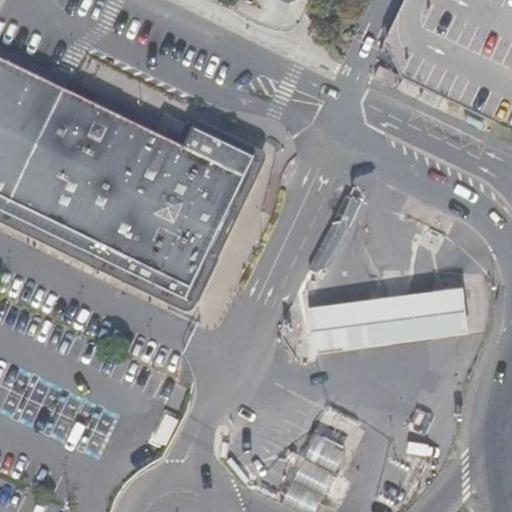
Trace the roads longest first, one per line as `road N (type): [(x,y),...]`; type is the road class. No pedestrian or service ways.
road 1 (unclassified): [(336,133),(472,203),(503,230),(511,252)]
road 2 (unclassified): [(511,176),(338,91)]
